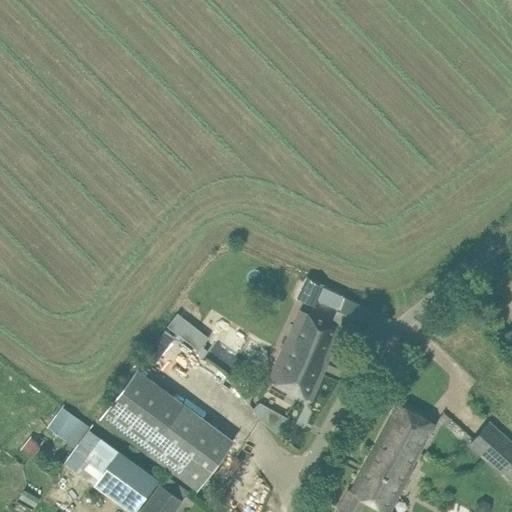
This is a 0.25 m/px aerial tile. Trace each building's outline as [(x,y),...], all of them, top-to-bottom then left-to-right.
[(306,280),(297,300),(314,308),(317,301),(336,310),(342,296),(306,280)] [(341,328),(300,310),(268,378),(310,401),(341,328)] [(177,312),(166,326),(177,333),(187,320),(177,312)] [(162,327),(145,348),(158,358),(175,338),(162,327)] [(196,489),(233,439),(133,365),(96,415),(196,489)] [(343,490),(331,511),(360,511),(364,505),(378,511),(391,511),(414,469),(412,468),(435,425),(393,403),(345,491),(343,490)] [(62,407),(47,427),(65,441),(80,421),(62,407)] [(511,480),(511,438),(489,419),(466,444),(510,482),(511,480)] [(132,511),(156,480),(99,439),(75,471),(132,511)] [(159,484),(138,511),(171,511),(180,500),(159,484)] [(262,511),(277,511),(277,498),(249,498),(249,510),(262,510),(262,511)]
